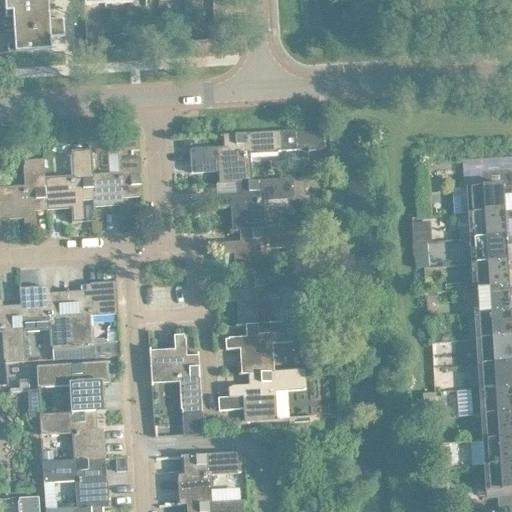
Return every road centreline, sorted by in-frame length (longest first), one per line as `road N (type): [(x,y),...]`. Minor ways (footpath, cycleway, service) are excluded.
road 1 (tertiary): [(261,80),(511,66)]
road 2 (residential): [(130,310),(141,511)]
road 3 (residential): [(160,243),(152,86)]
road 4 (tertiary): [(0,96),(152,86)]
road 5 (residential): [(0,252),(127,245)]
